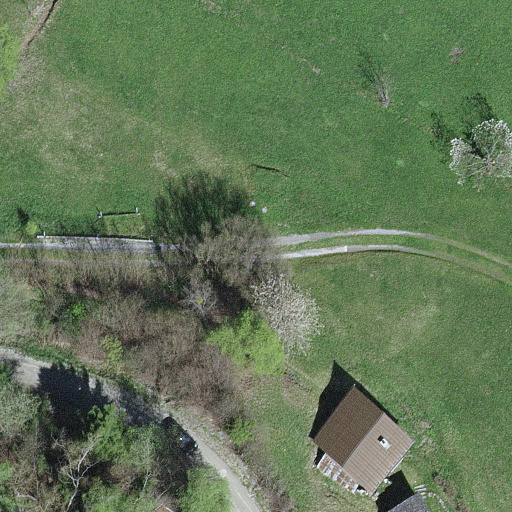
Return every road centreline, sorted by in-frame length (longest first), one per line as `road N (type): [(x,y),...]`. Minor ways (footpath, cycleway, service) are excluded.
road 1 (track): [(0,274),(428,253),(511,291)]
road 2 (unclassified): [(242,511),(199,460),(149,428),(0,374)]
